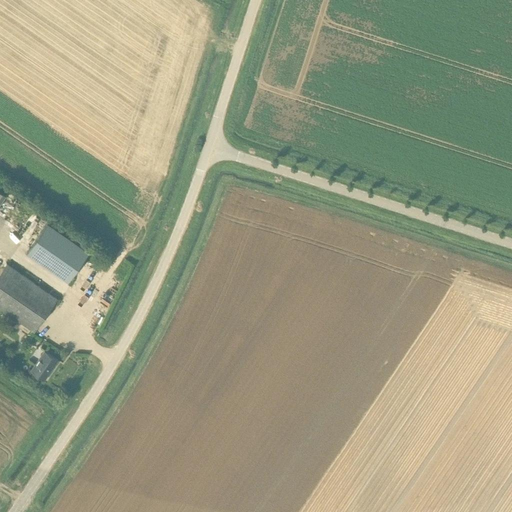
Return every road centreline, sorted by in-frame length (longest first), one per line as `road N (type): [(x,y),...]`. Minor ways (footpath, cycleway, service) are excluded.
road 1 (unclassified): [(21,511),(84,426),(156,296),(208,149)]
road 2 (unclassified): [(511,246),(208,149)]
road 3 (unclassified): [(208,149),(254,0)]
